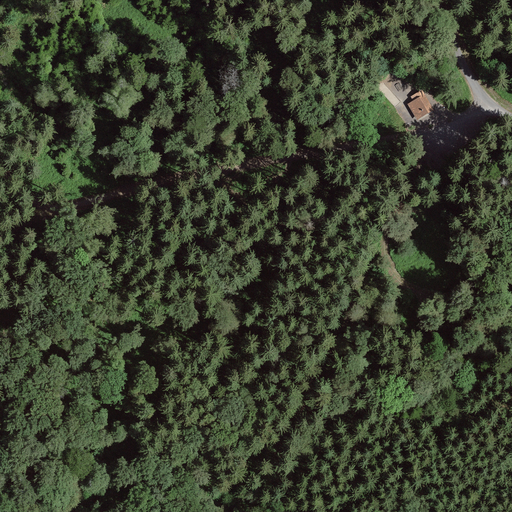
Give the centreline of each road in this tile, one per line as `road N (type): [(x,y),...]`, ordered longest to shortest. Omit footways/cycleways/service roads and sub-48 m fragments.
road 1 (track): [(0,169),(35,204),(62,208),(202,171),(505,116)]
road 2 (unclassified): [(511,119),(472,82),(433,0)]
